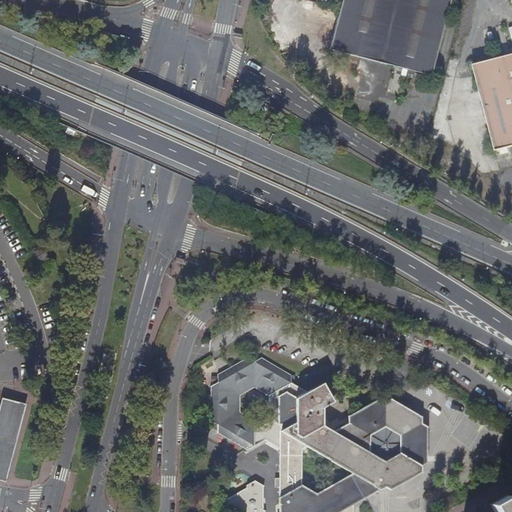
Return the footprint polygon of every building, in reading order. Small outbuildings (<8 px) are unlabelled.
[(311,0),(326,4),(326,2),(344,6),(332,51),(393,67),(431,76),(450,0),(311,0)] [(499,152),(511,147),(511,56),(475,67),(499,152)] [(431,76),(393,67),(392,73),(429,83),(431,76)] [(219,376),(220,383),(213,388),(212,421),(219,424),(219,434),(246,450),(264,439),(267,441),(280,451),(280,511),(354,511),(354,506),(387,487),(392,491),(422,474),(422,467),(428,463),(428,429),(423,425),(423,418),(393,400),(387,403),(381,400),(349,417),(350,424),(335,433),(323,426),(324,409),(334,403),(324,384),(308,393),(292,383),(292,376),(263,359),(256,363),(251,359),(219,376)] [(0,416),(0,481),(4,482),(24,410),(4,404),(0,416)] [(264,439),(246,450),(249,452),(267,441),(264,439)] [(264,511),(265,511),(264,511),(264,487),(256,482),(248,487),(248,489),(228,501),(228,511),(264,511)] [(511,511),(511,505),(508,498),(494,506),(497,511),(511,511)]
